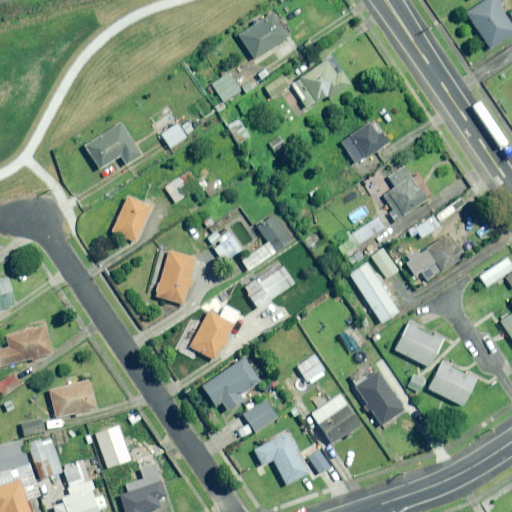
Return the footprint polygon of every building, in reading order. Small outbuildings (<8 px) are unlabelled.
[(490,49),(511,34),(511,25),(501,9),(506,6),(501,0),(487,0),(467,14),(490,49)] [(255,60),(272,48),(273,51),(291,39),(288,34),(283,26),(285,25),(276,11),(269,16),(239,36),(255,60)] [(352,85),(333,57),(291,84),(308,109),(327,96),(330,100),(352,85)] [(242,89),(230,72),(212,84),(224,102),(242,89)] [(290,88),(282,76),(265,87),(272,99),(290,88)] [(155,123),(145,118),(140,128),(149,133),(155,123)] [(249,135),(240,119),(228,126),(237,143),(249,135)] [(389,144),(375,121),(341,143),(356,165),(389,144)] [(142,156),(121,123),(84,146),(100,170),(120,157),(126,166),(142,156)] [(186,138),(178,124),(162,135),(170,148),(186,138)] [(288,146),(279,132),(267,140),(276,153),(288,146)] [(176,203),(192,193),(198,202),(209,195),(200,182),(209,176),(203,167),(192,174),(190,171),(166,187),(176,203)] [(428,200),(405,167),(389,178),(395,188),(384,196),(393,210),(389,213),(396,222),(428,200)] [(345,189),(338,177),(325,184),(332,197),(345,189)] [(320,185),(307,192),(311,201),(324,194),(320,185)] [(151,206),(129,196),(112,232),(135,243),(151,206)] [(432,215),(408,230),(412,237),(418,233),(422,238),(440,227),(432,215)] [(286,231),(274,216),(258,229),(269,243),(286,231)] [(384,228),(378,218),(354,233),(350,227),(344,231),(354,247),(384,228)] [(244,249),(234,234),(225,241),(217,230),(207,236),(223,262),(244,249)] [(463,259),(448,236),(406,264),(415,276),(421,272),(427,282),(463,259)] [(181,240),(167,237),(166,245),(179,248),(181,240)] [(355,248),(347,240),(338,249),(346,257),(355,248)] [(263,252),(254,246),(241,264),(250,270),(263,252)] [(398,271),(383,248),(371,257),(387,279),(398,271)] [(197,259),(170,251),(156,297),(184,305),(197,259)] [(400,311),(368,262),(349,274),(382,323),(400,311)] [(253,278),(242,286),(258,309),(295,284),(288,273),(262,291),(253,278)] [(0,280),(0,313),(2,313),(2,310),(16,307),(9,279),(0,280)] [(215,361),(243,313),(225,303),(218,316),(210,311),(189,346),(215,361)] [(511,314),(501,322),(511,338),(511,314)] [(54,353),(45,322),(24,329),(5,334),(9,347),(0,349),(0,368),(32,360),(32,362),(40,360),(40,357),(54,353)] [(442,341),(409,323),(395,350),(428,368),(442,341)] [(326,370),(316,355),(298,367),(308,382),(326,370)] [(261,382),(246,359),(203,387),(215,406),(221,402),(228,412),(244,401),(241,395),(261,382)] [(478,381),(443,362),(429,389),(464,407),(478,381)] [(0,397),(0,398),(23,382),(14,370),(0,379),(0,397)] [(406,410),(379,370),(367,378),(362,370),(350,378),(367,404),(364,406),(369,413),(371,411),(382,427),(406,410)] [(426,379),(413,374),(408,388),(421,393),(426,379)] [(98,409),(91,380),(48,390),(55,419),(98,409)] [(345,436),(347,439),(354,434),(352,432),(360,427),(340,395),(311,413),(332,445),(345,436)] [(279,418),(267,400),(259,405),(255,397),(239,407),(256,433),(279,418)] [(152,432),(137,412),(125,420),(139,441),(152,432)] [(47,434),(42,419),(22,425),(26,440),(47,434)] [(131,460),(119,426),(96,434),(108,468),(131,460)] [(263,442),(264,444),(254,449),(262,466),(273,460),(287,486),(310,473),(290,434),(287,429),(263,442)] [(42,446),(40,439),(28,442),(40,480),(62,473),(53,443),(42,446)] [(0,511),(30,511),(27,501),(40,497),(28,464),(20,440),(0,446),(0,511)] [(332,467),(321,450),(310,458),(320,474),(332,467)] [(85,483),(80,464),(64,469),(72,495),(63,498),(65,504),(54,507),(55,511),(100,511),(91,481),(85,483)] [(166,497),(157,466),(141,471),(144,479),(127,484),(129,493),(120,496),(124,511),(146,511),(161,507),(159,499),(166,497)] [(113,511),(108,497),(100,500),(104,511),(113,511)]
